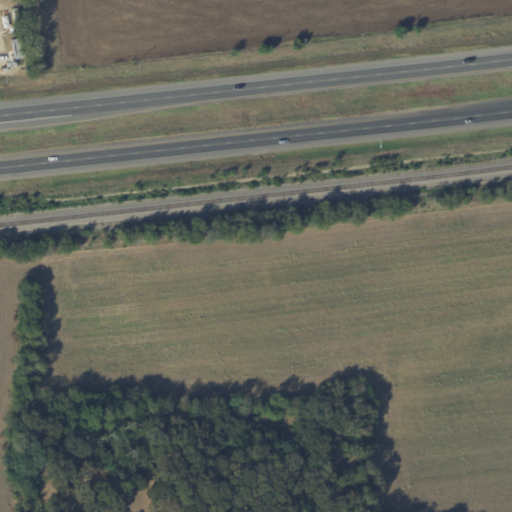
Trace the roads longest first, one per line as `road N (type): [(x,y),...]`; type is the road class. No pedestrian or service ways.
road 1 (trunk): [(511,60),(0,118)]
road 2 (trunk): [(0,167),(511,111)]
